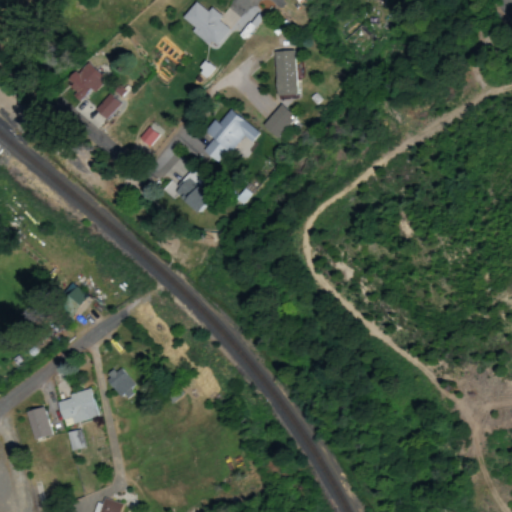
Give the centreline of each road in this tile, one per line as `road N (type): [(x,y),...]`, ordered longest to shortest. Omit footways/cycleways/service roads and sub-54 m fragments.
road 1 (residential): [(0,62),(135,171)]
road 2 (residential): [(119,313),(0,404)]
